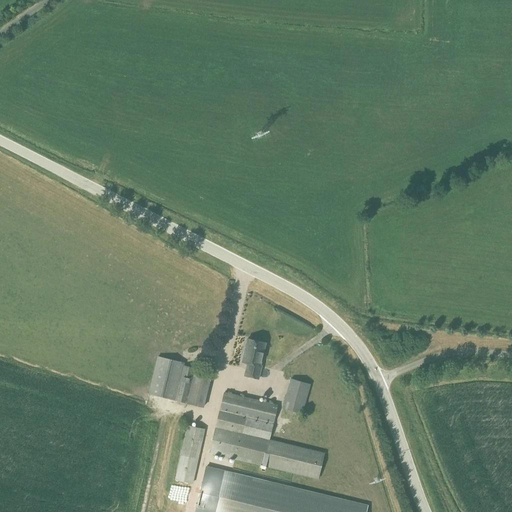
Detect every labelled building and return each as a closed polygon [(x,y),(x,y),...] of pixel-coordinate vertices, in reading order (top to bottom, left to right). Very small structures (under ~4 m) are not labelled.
[(259,379),(262,366),(261,366),(266,344),(248,339),(242,362),(247,363),(244,375),(259,379)] [(211,379),(197,376),(194,375),(196,369),(185,366),(185,363),(158,356),(149,394),(187,404),(204,408),(211,379)] [(291,379),(282,409),(302,414),(311,384),(291,379)] [(278,405),(224,392),(209,453),(318,480),(325,453),(270,440),(278,405)] [(193,484),(205,429),(187,425),(175,480),(193,484)] [(206,467),(195,511),(365,511),(367,505),(206,467)]
